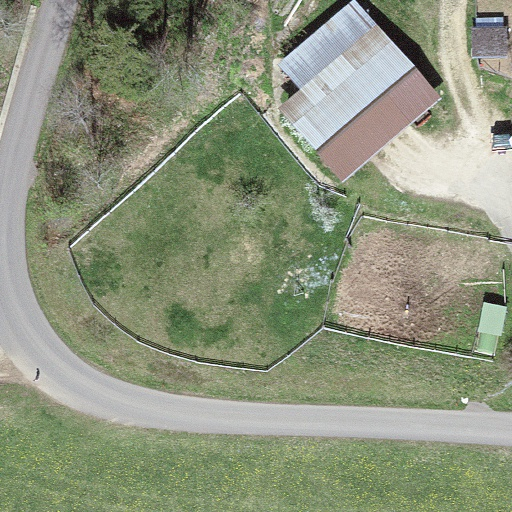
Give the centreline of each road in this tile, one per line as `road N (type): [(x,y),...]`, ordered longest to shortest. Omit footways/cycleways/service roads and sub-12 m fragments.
road 1 (track): [(65,0),(11,196),(2,262),(15,314),(43,361),(83,388),(138,402),(511,422)]
road 2 (track): [(511,160),(469,98),(456,60),(456,0)]
